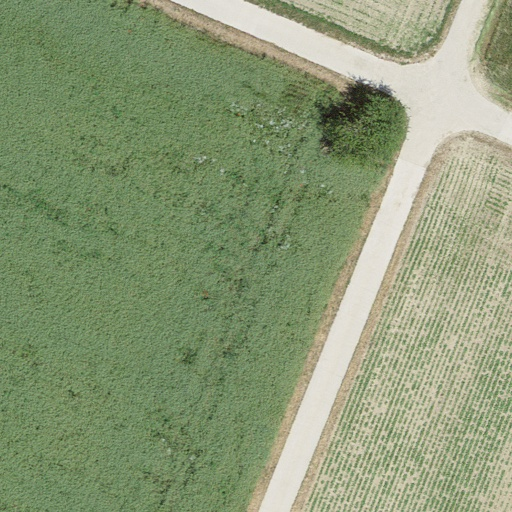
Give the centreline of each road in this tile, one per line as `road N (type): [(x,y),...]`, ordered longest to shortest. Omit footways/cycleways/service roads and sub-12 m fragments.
road 1 (track): [(276,511),(438,100)]
road 2 (track): [(206,0),(511,131)]
